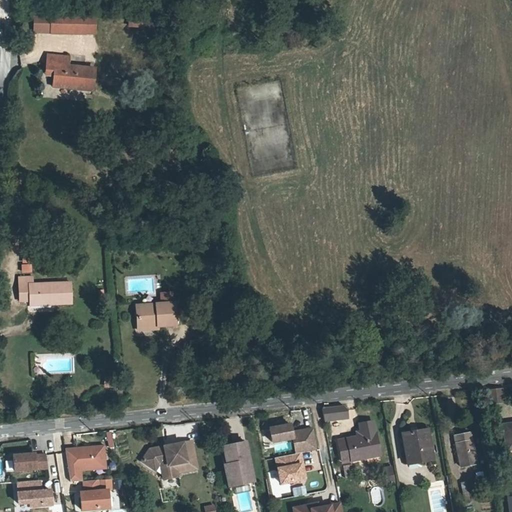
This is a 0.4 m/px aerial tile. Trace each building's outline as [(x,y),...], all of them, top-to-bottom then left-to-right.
[(68,28),(68,10),(43,10),(45,28),(68,28)] [(79,10),(68,10),(68,28),(79,28),(79,10)] [(90,11),(79,10),(79,28),(88,28),(90,11)] [(126,26),(139,27),(140,21),(127,19),(126,26)] [(140,21),(139,27),(139,32),(149,33),(151,22),(140,21)] [(52,79),(91,78),(91,57),(64,57),(63,45),(43,46),(43,57),(51,57),(52,79)] [(29,264),(20,266),(21,273),(30,272),(29,264)] [(57,314),(73,315),(75,295),(36,291),(37,285),(24,284),(22,306),(32,307),(57,309),(57,314)] [(168,306),(165,307),(138,310),(140,332),(178,328),(175,306),(173,306),(172,296),(167,296),(168,306)] [(506,390),(487,393),(490,406),(507,404),(506,390)] [(323,421),(346,417),(344,409),(340,404),(320,408),(323,421)] [(362,429),(372,427),(371,422),(358,425),(355,432),(356,437),(363,436),(362,429)] [(289,424),(266,427),(268,443),(291,439),(293,454),(273,458),(278,485),(302,481),(299,462),(303,461),(301,453),(317,451),(312,428),(291,431),(289,424)] [(508,451),(511,450),(511,424),(503,427),(508,451)] [(363,436),(356,437),(337,441),(341,462),(378,456),(372,427),(362,429),(363,436)] [(404,462),(414,460),(414,463),(432,460),(426,429),(399,434),(404,462)] [(469,432),(454,435),(460,463),(475,460),(469,432)] [(103,442),(65,447),(71,479),(82,478),(81,467),(94,465),(93,461),(105,460),(103,442)] [(168,463),(162,465),(164,475),(164,479),(179,477),(178,473),(198,469),(193,442),(185,443),(189,462),(169,466),(168,463)] [(185,443),(150,449),(142,461),(155,469),(158,465),(162,465),(168,463),(169,466),(189,462),(185,443)] [(222,447),(226,466),(230,465),(234,485),(252,481),(244,443),(222,447)] [(15,470),(49,466),(46,453),(35,454),(35,452),(13,454),(15,470)] [(158,465),(155,469),(164,475),(162,465),(158,465)] [(230,465),(226,466),(222,467),(226,486),(234,485),(230,465)] [(386,483),(393,481),(391,466),(383,467),(386,483)] [(351,468),(342,469),(343,478),(353,477),(351,468)] [(100,476),(85,478),(86,489),(82,489),(84,507),(112,503),(109,486),(101,487),(100,476)] [(41,478),(18,480),(20,492),(19,492),(20,502),(31,501),(32,505),(54,502),(53,493),(49,493),(48,488),(43,489),(41,478)] [(207,511),(216,509),(213,498),(205,499),(207,511)] [(318,506),(290,508),(290,511),(340,511),(339,501),(328,505),(318,506)]
